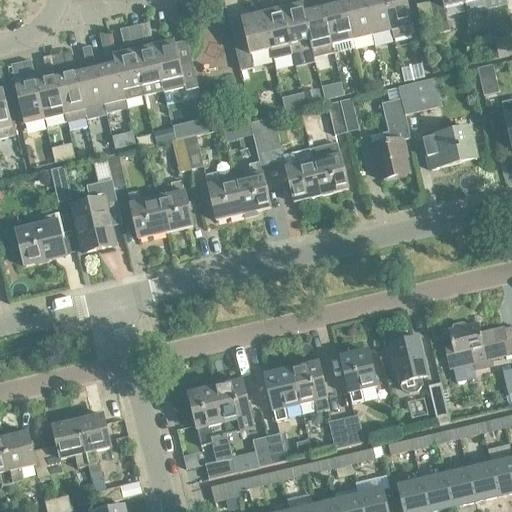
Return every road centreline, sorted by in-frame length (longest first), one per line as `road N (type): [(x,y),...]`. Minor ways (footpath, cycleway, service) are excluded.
road 1 (unclassified): [(118,304),(511,211)]
road 2 (residential): [(133,367),(511,274)]
road 3 (residential): [(169,511),(133,367)]
road 4 (residential): [(0,399),(133,367)]
road 5 (unclassified): [(0,331),(118,304)]
